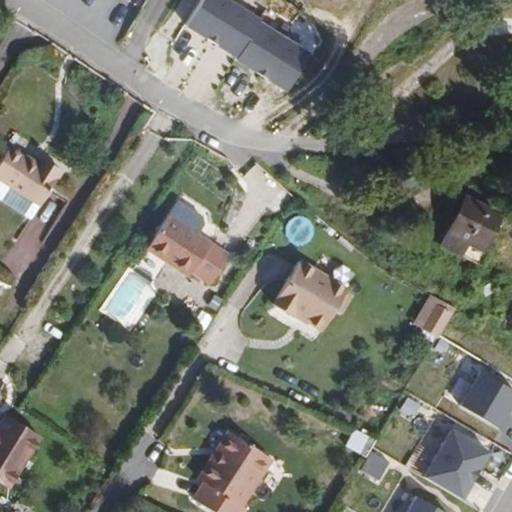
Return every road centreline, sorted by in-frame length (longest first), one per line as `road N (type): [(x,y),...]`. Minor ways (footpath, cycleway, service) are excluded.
road 1 (residential): [(6,0),(271,154),(395,147),(511,111)]
road 2 (residential): [(109,511),(220,336)]
